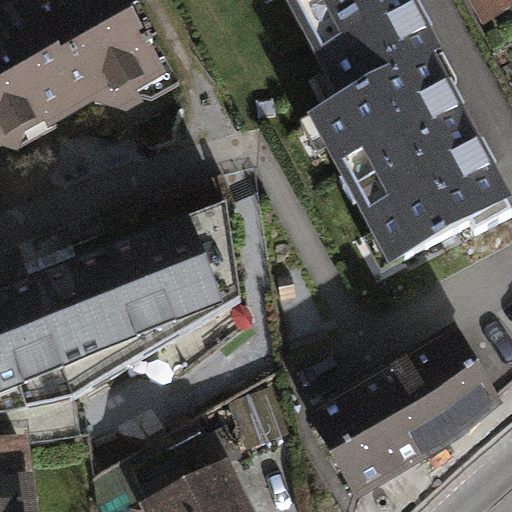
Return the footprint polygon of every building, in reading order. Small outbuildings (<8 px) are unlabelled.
[(138,9),(132,0),(23,0),(0,13),(0,150),(0,151),(97,103),(128,112),(185,84),(143,6),(138,9)] [(312,117),(397,269),(511,205),(511,184),(442,59),(452,54),(421,0),(290,0),(345,99),(312,117)] [(511,14),(511,0),(473,0),(488,27),(511,14)] [(0,440),(5,439),(0,425),(0,399),(23,390),(30,409),(80,399),(250,302),(234,202),(0,294),(0,440)] [(461,325),(311,413),(362,501),(466,443),(510,408),(461,325)] [(274,388),(230,405),(247,451),(292,434),(274,388)] [(149,502),(141,506),(144,511),(257,511),(232,462),(224,466),(207,434),(133,473),(149,502)] [(41,511),(32,436),(5,439),(0,440),(0,511),(41,511)]
